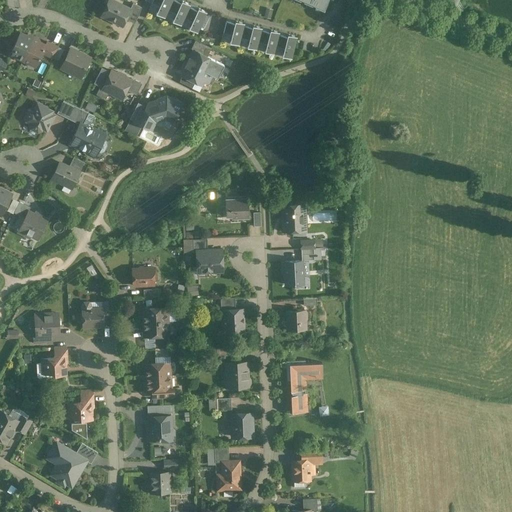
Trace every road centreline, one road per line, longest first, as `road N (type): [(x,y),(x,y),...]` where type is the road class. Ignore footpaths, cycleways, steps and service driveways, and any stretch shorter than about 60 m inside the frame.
road 1 (residential): [(256,257),(268,464),(238,511)]
road 2 (residential): [(159,62),(62,15),(0,21)]
road 3 (residential): [(103,356),(113,477),(105,511)]
road 4 (residential): [(216,0),(307,31),(323,23),(333,0)]
